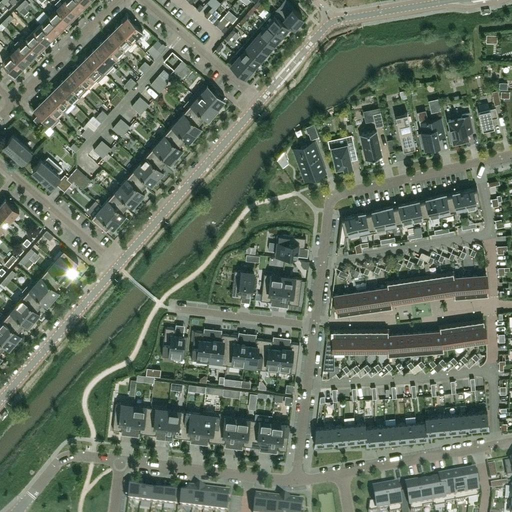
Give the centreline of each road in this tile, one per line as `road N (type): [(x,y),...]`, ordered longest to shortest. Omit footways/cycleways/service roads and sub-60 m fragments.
road 1 (residential): [(314,325),(333,196),(511,155)]
road 2 (residential): [(116,264),(258,104)]
road 3 (residential): [(0,401),(116,264)]
road 4 (residential): [(119,460),(294,482)]
road 5 (residential): [(511,440),(340,474)]
road 6 (residential): [(294,482),(314,325)]
road 7 (residential): [(258,104),(141,0)]
road 8 (residential): [(116,264),(0,163)]
road 9 (residential): [(12,103),(117,0)]
road 10 (residential): [(314,325),(175,308)]
road 11 (residential): [(17,511),(58,459),(119,460)]
